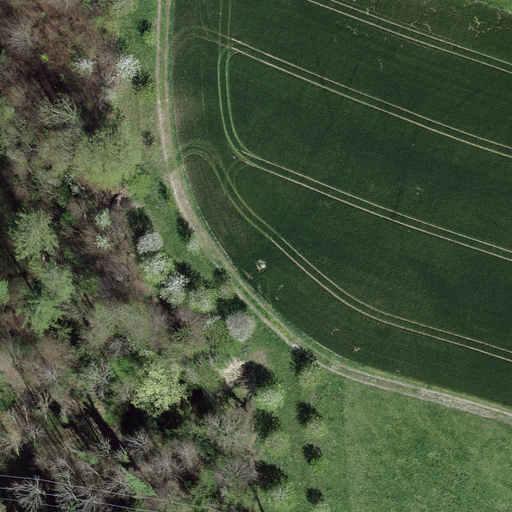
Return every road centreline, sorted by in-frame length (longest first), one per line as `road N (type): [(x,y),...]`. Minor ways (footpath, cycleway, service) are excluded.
road 1 (track): [(165,0),(158,83),(199,230),(317,359),(511,428)]
road 2 (track): [(0,371),(47,407),(118,441),(150,511)]
